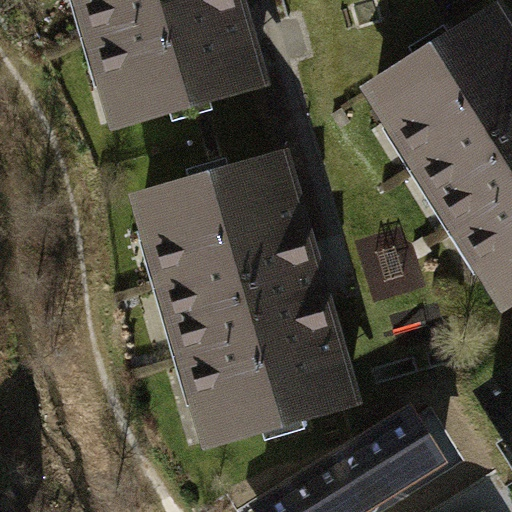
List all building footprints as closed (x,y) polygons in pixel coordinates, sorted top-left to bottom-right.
[(68,0),(106,131),(266,83),(242,0),(68,0)] [(496,310),(511,300),(511,23),(500,4),(359,92),(496,310)] [(202,452),(366,405),(292,147),(128,194),(202,452)] [(511,363),(475,387),(511,446),(511,363)] [(411,401),(247,501),(253,511),(373,511),(451,465),(411,401)]
